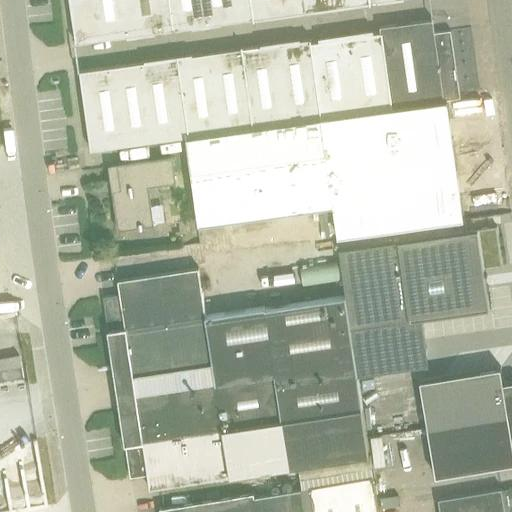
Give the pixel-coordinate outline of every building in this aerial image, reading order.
[(69,0),(75,41),(251,17),(249,0),(69,0)] [(249,0),(251,17),(368,0),(249,0)] [(380,33),(390,107),(449,99),(460,97),(451,29),(434,32),(432,18),(379,26),(380,33)] [(380,33),(345,37),(356,112),(390,107),(380,33)] [(322,116),(356,112),(345,37),(311,42),(322,116)] [(310,38),(246,46),(257,125),(322,116),(311,42),(310,38)] [(246,46),(182,55),(192,134),(257,125),(246,46)] [(91,148),(192,134),(182,55),(80,69),(91,148)] [(192,134),(187,135),(201,227),(336,207),(340,235),(467,216),(449,99),(390,107),(356,112),(322,116),(257,125),(192,134)] [(119,228),(127,227),(154,223),(149,186),(177,182),(173,156),(136,162),(116,165),(119,187),(113,188),(119,228)] [(489,307),(484,268),(503,265),(497,226),(341,248),(359,374),(428,364),(421,316),(427,316),(489,307)] [(300,263),(303,285),(343,280),(340,258),(300,263)] [(103,297),(109,331),(206,316),(198,268),(118,280),(120,294),(103,297)] [(126,442),(267,421),(363,407),(347,295),(206,316),(213,364),(132,376),(135,391),(137,406),(120,409),(126,442)] [(109,331),(114,364),(130,362),(132,376),(213,364),(206,316),(109,331)] [(19,355),(0,357),(0,379),(22,376),(19,355)] [(511,414),(511,380),(503,382),(501,366),(420,380),(428,428),(511,414)] [(370,455),(363,407),(267,421),(275,469),(370,455)] [(511,414),(428,428),(436,476),(511,463),(511,414)] [(150,489),(275,469),(267,421),(126,442),(131,476),(148,473),(150,489)] [(382,435),(371,437),(375,466),(386,464),(382,435)] [(381,511),(373,464),(303,476),(305,487),(254,496),(256,511),(381,511)] [(511,511),(511,489),(505,491),(504,486),(440,498),(442,511),(511,511)] [(256,511),(254,496),(254,492),(160,508),(161,511),(256,511)]
